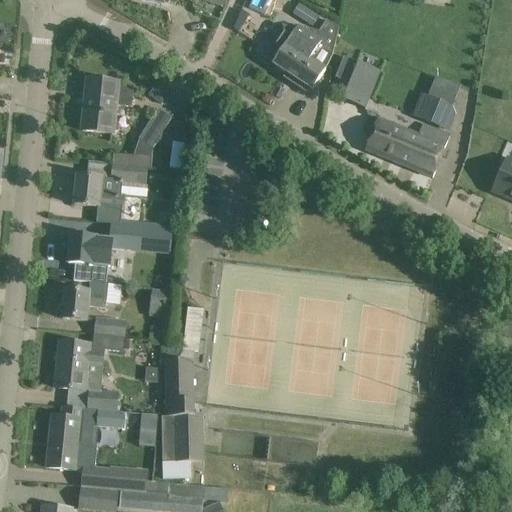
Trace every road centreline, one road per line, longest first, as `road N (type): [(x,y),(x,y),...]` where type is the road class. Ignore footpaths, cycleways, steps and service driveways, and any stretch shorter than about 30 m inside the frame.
road 1 (unclassified): [(511,247),(410,202),(69,0)]
road 2 (residential): [(0,453),(43,37),(57,0)]
